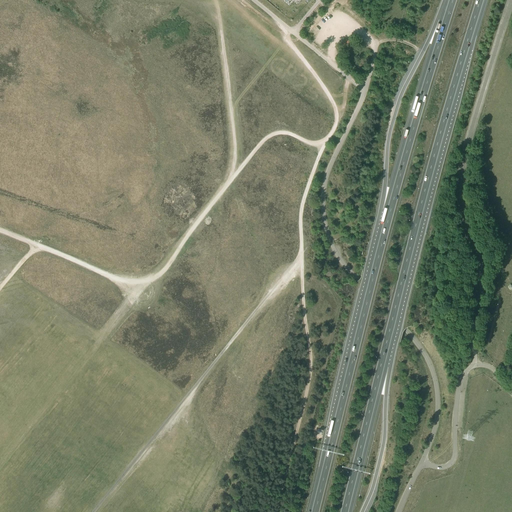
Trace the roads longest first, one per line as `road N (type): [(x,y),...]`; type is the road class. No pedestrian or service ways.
road 1 (motorway): [(451,0),(388,210),(313,511)]
road 2 (motorway): [(346,511),(481,0)]
road 3 (unclassified): [(421,461),(437,410),(430,366),(343,264),(323,219),(324,182),(365,91),(376,45)]
road 4 (unclassified): [(476,364),(482,261),(463,227),(460,179),(510,0)]
road 5 (unknown): [(451,0),(393,119),(384,227)]
road 6 (track): [(0,463),(146,280)]
road 7 (unknown): [(385,354),(384,437),(362,511)]
road 8 (unclassified): [(421,461),(452,461),(460,378),(476,364)]
